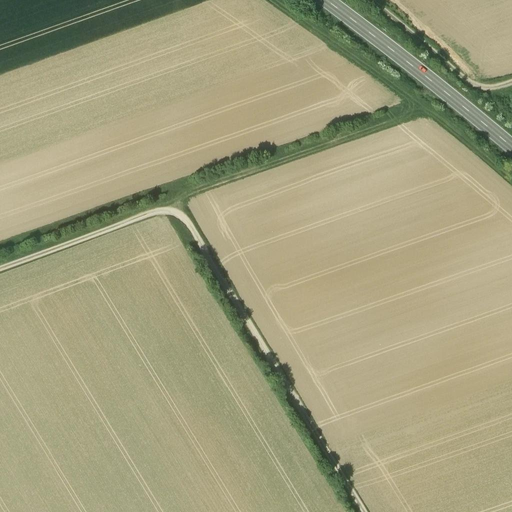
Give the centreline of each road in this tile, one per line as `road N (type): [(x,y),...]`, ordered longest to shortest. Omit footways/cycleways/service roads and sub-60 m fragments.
road 1 (track): [(0,270),(162,211),(181,216),(364,511)]
road 2 (track): [(511,189),(422,111),(184,199),(173,212)]
road 3 (primary): [(511,148),(323,0)]
road 4 (track): [(422,111),(268,0)]
road 5 (track): [(366,0),(467,83),(485,89),(511,82)]
